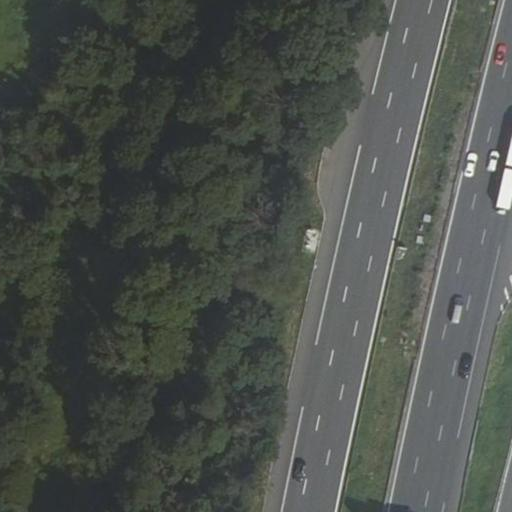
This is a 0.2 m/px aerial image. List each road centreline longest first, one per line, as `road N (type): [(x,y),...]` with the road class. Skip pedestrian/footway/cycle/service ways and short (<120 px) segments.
road 1 (motorway): [(429,0),(309,511)]
road 2 (motorway): [(425,511),(511,125)]
